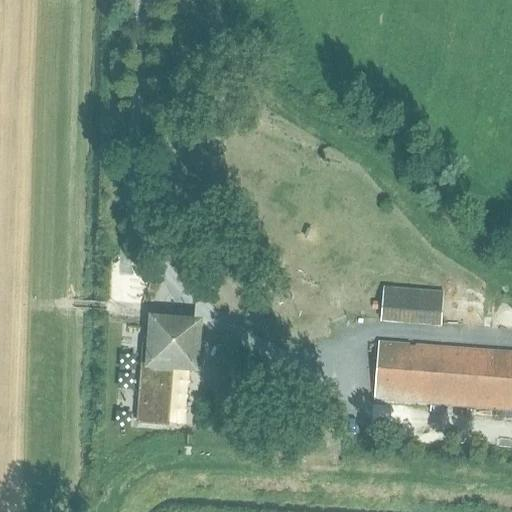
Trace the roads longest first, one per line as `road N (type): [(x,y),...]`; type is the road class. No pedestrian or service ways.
road 1 (track): [(141,0),(135,217),(169,282),(274,359),(316,371),(355,409),(511,422)]
road 2 (track): [(108,511),(114,499),(193,458),(511,468)]
road 3 (track): [(406,212),(288,118),(244,67),(218,0)]
road 4 (track): [(511,317),(406,212)]
road 5 (track): [(511,281),(406,212)]
